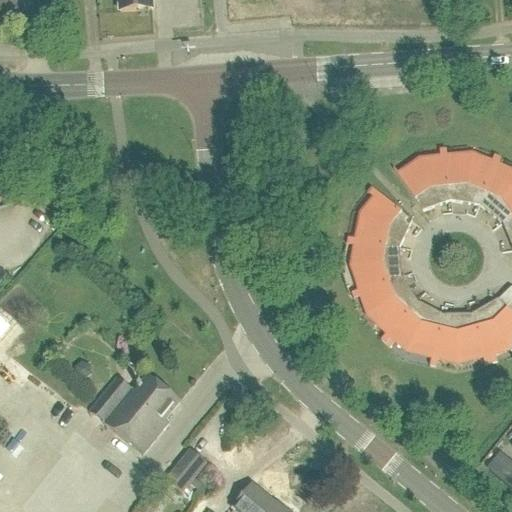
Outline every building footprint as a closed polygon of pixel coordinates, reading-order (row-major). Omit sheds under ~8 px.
[(19,15),(17,0),(0,0),(0,23),(13,22),(13,16),(19,15)] [(119,0),(121,15),(153,13),(151,0),(119,0)] [(451,204),(447,162),(446,152),(440,153),(441,161),(423,167),(421,164),(400,179),(394,171),(393,172),(423,215),(451,204)] [(479,209),(497,170),(501,161),(495,158),(492,166),(473,163),(473,160),(447,162),(451,204),(479,209)] [(502,227),(511,219),(511,176),(497,170),(479,209),(502,227)] [(358,243),(400,252),(412,225),(372,191),(367,196),(374,201),(366,219),(363,217),(358,243)] [(511,219),(502,227),(511,249),(511,219)] [(400,252),(358,243),(348,241),(347,248),(355,249),(356,268),(353,269),(361,293),(402,280),(400,252)] [(388,336),(417,305),(402,280),(361,293),(352,296),(354,303),(361,300),(372,316),(369,318),(388,336)] [(472,318),(483,359),(485,369),(491,367),(489,359),(506,349),(508,352),(511,348),(511,317),(498,303),(497,303),(472,318)] [(417,305),(388,336),(381,343),(386,347),(390,351),(396,344),(409,350),(407,353),(432,360),(443,318),(417,305)] [(458,366),(483,359),(472,318),(443,318),(432,360),(430,369),(436,371),(438,363),(457,363),(458,366)] [(0,323),(0,341),(9,331),(0,323)] [(181,406),(148,380),(136,395),(118,381),(90,415),(144,459),(169,427),(166,424),(181,406)] [(182,497),(206,467),(191,454),(167,485),(182,497)] [(511,468),(499,458),(487,472),(511,492),(511,468)] [(111,511),(119,502),(109,494),(71,465),(43,503),(54,511),(111,511)] [(277,509),(253,489),(234,511),(282,511),(278,508),(277,509)] [(147,503),(140,511),(157,511),(158,511),(147,503)]
